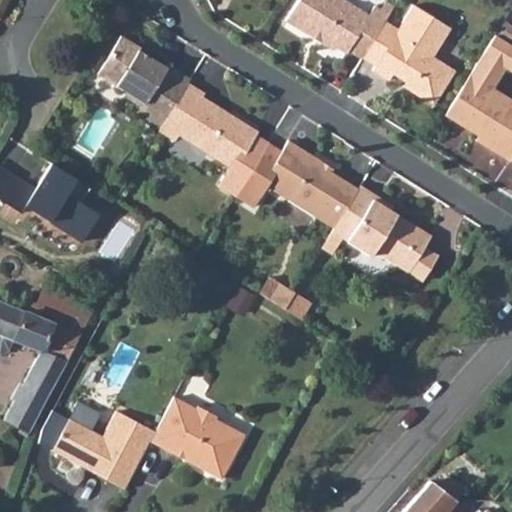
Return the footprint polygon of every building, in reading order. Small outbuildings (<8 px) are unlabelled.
[(345,48),(358,56),(358,55),(381,19),(385,13),(376,7),(369,4),(364,13),(342,0),(294,0),(282,19),(327,46),(334,45),(342,51),(345,48)] [(380,0),(376,7),(385,13),(390,5),(380,0)] [(393,27),(371,63),(368,69),(384,78),(387,72),(406,83),(408,89),(426,101),(448,66),(427,53),(444,25),(408,3),(393,27)] [(381,19),(358,55),(371,63),(393,27),(381,19)] [(511,42),(491,30),(479,49),(502,63),(511,68),(511,66),(511,42)] [(118,93),(140,107),(145,100),(165,113),(186,81),(188,77),(165,62),(163,65),(149,56),(147,60),(136,53),(139,47),(121,36),(98,73),(116,84),(118,93)] [(479,49),(441,110),(475,131),(482,130),(488,134),(483,142),(506,157),(511,149),(511,96),(490,83),(502,63),(479,49)] [(158,125),(156,129),(172,139),(177,133),(227,163),(216,181),(234,193),(266,140),(253,133),(255,130),(199,96),(202,91),(186,81),(165,113),(158,125)] [(140,107),(137,112),(158,125),(165,113),(145,100),(140,107)] [(475,131),(472,136),(483,142),(488,134),(482,130),(475,131)] [(321,160),(286,138),(279,149),(266,140),(234,193),(252,204),(264,184),(331,225),(355,186),(319,163),(321,160)] [(88,189),(9,139),(0,152),(0,204),(21,218),(26,209),(82,245),(99,217),(78,204),(88,189)] [(331,225),(329,227),(370,252),(377,249),(406,268),(422,242),(426,235),(413,227),(412,222),(389,207),(392,203),(358,181),(355,186),(331,225)] [(422,242),(406,268),(419,276),(435,250),(422,242)] [(265,295),(281,305),(291,288),(275,278),(265,295)] [(28,299),(24,308),(84,332),(94,309),(45,288),(38,303),(28,299)] [(291,288),(281,305),(297,315),(308,298),(291,288)] [(0,298),(0,335),(8,339),(36,349),(20,380),(18,378),(9,396),(11,398),(3,417),(20,427),(18,431),(24,434),(84,332),(24,308),(0,298)] [(153,430),(148,439),(217,474),(240,431),(212,416),(213,412),(193,402),(191,405),(171,395),(153,430)] [(50,449),(123,487),(148,439),(153,430),(114,410),(100,436),(66,418),(50,449)] [(445,511),(453,504),(455,501),(465,488),(448,476),(433,482),(428,479),(401,511),(445,511)]
